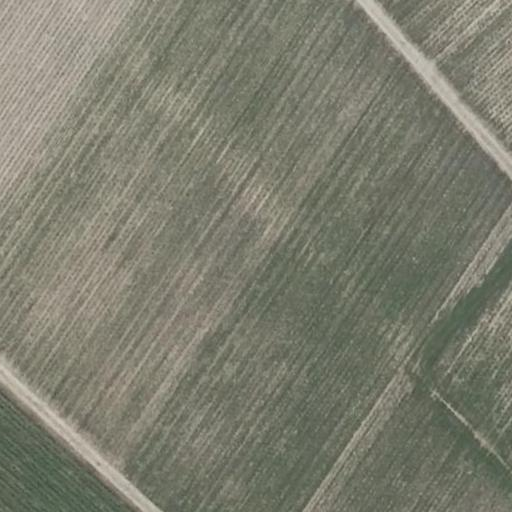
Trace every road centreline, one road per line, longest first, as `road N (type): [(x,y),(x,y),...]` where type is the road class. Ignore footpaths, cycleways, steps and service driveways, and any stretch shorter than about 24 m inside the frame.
road 1 (track): [(511,476),(72,0)]
road 2 (track): [(363,0),(511,167)]
road 3 (track): [(0,374),(150,511)]
road 4 (track): [(511,264),(407,364)]
